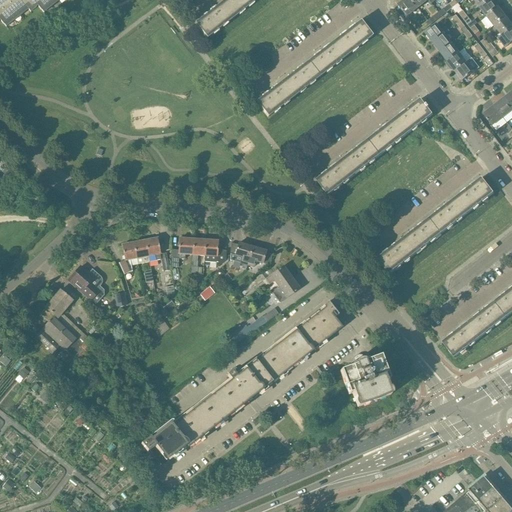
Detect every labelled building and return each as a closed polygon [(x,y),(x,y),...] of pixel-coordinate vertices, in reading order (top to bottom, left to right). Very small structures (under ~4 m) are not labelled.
[(0,0),(0,21),(3,25),(11,19),(18,13),(26,7),(30,13),(38,7),(41,11),(49,5),(54,0),(0,0)] [(257,0),(225,0),(221,4),(233,19),(257,0)] [(418,9),(411,0),(404,0),(398,5),(407,17),(418,9)] [(411,0),(418,9),(429,0),(428,0),(411,0)] [(454,0),(449,4),(452,9),(458,4),(454,0)] [(498,7),(492,0),(487,0),(479,7),(487,16),(498,7)] [(233,19),(221,4),(195,24),(207,39),(233,19)] [(443,9),(447,13),(452,9),(449,4),(443,9)] [(487,16),(494,26),(506,16),(498,7),(487,16)] [(463,20),(467,17),(462,11),(458,14),(463,20)] [(511,26),(511,24),(506,16),(494,26),(501,35),(511,26)] [(433,17),(428,21),(431,25),(436,21),(433,17)] [(467,17),(463,20),(467,25),(470,29),(474,26),(477,24),(474,20),(471,22),(467,17)] [(361,21),(335,41),(347,57),(373,37),(361,21)] [(422,25),(425,29),(431,25),(428,21),(422,25)] [(465,27),(460,21),(456,24),(461,30),(465,27)] [(442,30),(437,24),(425,33),(433,43),(444,34),(448,30),(446,27),(442,30)] [(475,35),(479,32),(474,26),(470,29),(475,35)] [(511,42),(511,26),(501,35),(497,38),(500,42),(504,39),(509,45),(511,42)] [(448,30),(444,34),(433,43),(440,53),(440,52),(452,43),(456,40),(448,30)] [(472,36),(468,31),(464,34),(469,40),(472,36)] [(485,48),(489,45),(485,39),(481,42),(485,48)] [(335,41),(308,62),(321,77),(347,57),(335,41)] [(440,52),(440,53),(447,62),(459,53),(461,51),(458,47),(456,49),(452,43),(440,52)] [(491,44),(489,45),(485,48),(493,57),(498,53),(491,44)] [(483,58),(487,55),(483,49),(479,52),(483,58)] [(452,68),(455,71),(466,62),(459,53),(447,62),(446,63),(451,69),(452,68)] [(308,62),(282,82),(294,97),(321,77),(308,62)] [(474,72),(466,62),(455,71),(462,81),(474,72)] [(268,118),(294,97),(282,82),(256,102),(268,118)] [(504,118),(511,111),(511,106),(505,97),(494,106),(504,118)] [(434,116),(429,109),(430,108),(428,105),(427,106),(422,100),(396,120),(408,136),(434,116)] [(504,118),(494,106),(483,114),(492,126),(504,118)] [(408,136),(396,120),(370,140),(382,156),(408,136)] [(382,156),(370,140),(343,161),(355,176),(382,156)] [(355,176),(343,161),(317,181),(329,196),(355,176)] [(16,171),(12,167),(4,176),(8,179),(16,171)] [(494,193),(482,178),(456,198),(468,214),(494,193)] [(442,234),(468,214),(456,198),(430,219),(442,234)] [(416,254),(442,234),(430,219),(404,239),(416,254)] [(165,254),(160,255),(158,239),(145,241),(148,257),(155,256),(156,261),(161,260),(163,273),(169,272),(165,254)] [(185,255),(192,256),(193,240),(180,239),(179,251),(172,250),(171,268),(178,268),(179,259),(185,260),(185,255)] [(389,275),(416,254),(404,239),(378,259),(389,275)] [(197,256),(204,257),(205,240),(193,240),(192,256),(193,256),(192,270),(199,270),(199,267),(197,267),(198,262),(197,262),(197,256)] [(218,241),(205,240),(204,257),(204,262),(216,263),(215,269),(225,261),(226,251),(218,251),(218,241)] [(149,262),(148,257),(145,241),(133,243),(136,259),(137,264),(149,262)] [(122,245),(125,261),(119,264),(124,275),(130,272),(132,272),(131,265),(137,264),(136,259),(133,243),(122,245)] [(230,254),(235,256),(242,258),(240,264),(247,266),(252,247),(239,243),(238,245),(231,243),(230,254)] [(266,251),(252,247),(247,266),(254,267),(255,262),(263,264),(263,263),(270,265),(272,255),(266,253),(266,251)] [(279,286),(291,277),(283,266),(265,279),(269,285),(275,281),(279,286)] [(99,292),(96,289),(102,282),(102,281),(102,280),(102,279),(102,278),(92,270),(88,274),(80,267),(70,278),(82,290),(81,291),(91,301),(99,292)] [(225,274),(221,268),(214,273),(219,279),(225,274)] [(151,274),(146,275),(144,276),(146,284),(153,282),(151,274)] [(261,274),(243,287),(247,293),(265,280),(261,274)] [(300,289),(291,277),(279,286),(282,291),(276,295),(281,302),(300,289)] [(215,294),(210,287),(200,295),(205,302),(215,294)] [(511,313),(511,288),(495,302),(507,318),(511,313)] [(53,353),(60,346),(71,357),(80,347),(79,347),(83,343),(58,318),(72,301),(60,290),(50,302),(45,308),(45,309),(40,315),(48,322),(43,329),(35,336),(53,353)] [(116,295),(119,308),(127,306),(125,293),(116,295)] [(174,305),(169,299),(161,306),(165,311),(174,305)] [(150,438),(141,445),(147,453),(151,450),(155,455),(159,452),(166,461),(186,446),(188,448),(342,328),(335,318),(339,315),(329,302),(324,306),(325,308),(240,375),(237,370),(233,372),(227,376),(231,381),(173,427),(171,425),(151,440),(150,438)] [(507,318),(495,302),(469,323),(481,338),(507,318)] [(248,328),(247,326),(229,338),(234,345),(286,309),(282,304),(248,328)] [(163,321),(158,326),(164,333),(169,329),(163,321)] [(481,338),(469,323),(442,343),(454,358),(481,338)] [(157,336),(152,329),(146,334),(151,341),(157,336)] [(86,354),(95,345),(87,338),(83,343),(79,347),(80,347),(71,357),(76,362),(86,353),(86,354)] [(356,365),(340,371),(349,395),(352,394),(357,407),(391,395),(386,382),(389,380),(380,356),(364,362),(362,356),(354,359),(356,365)] [(0,362),(6,367),(11,362),(5,357),(0,362)] [(17,376),(24,381),(30,374),(23,368),(17,376)] [(39,398),(46,404),(55,394),(48,388),(39,398)] [(63,413),(68,406),(64,402),(58,409),(63,413)] [(67,417),(73,409),(69,406),(63,414),(67,417)] [(86,420),(81,416),(76,423),(80,427),(86,420)] [(99,443),(104,436),(100,433),(94,439),(99,443)] [(9,453),(5,459),(11,464),(15,458),(9,453)] [(122,465),(127,470),(132,465),(127,460),(122,465)] [(138,474),(133,478),(136,483),(141,480),(138,474)] [(444,511),(466,511),(472,508),(494,488),(485,477),(470,490),(469,490),(468,491),(469,491),(462,497),(444,511)] [(15,485),(8,480),(7,481),(5,480),(1,485),(3,486),(2,487),(9,492),(15,485)] [(36,494),(41,489),(34,482),(29,487),(36,494)] [(487,511),(503,498),(494,488),(472,508),(466,511),(487,511)] [(511,511),(511,508),(503,498),(487,511),(511,511)] [(119,507),(115,502),(109,507),(113,511),(119,507)]
